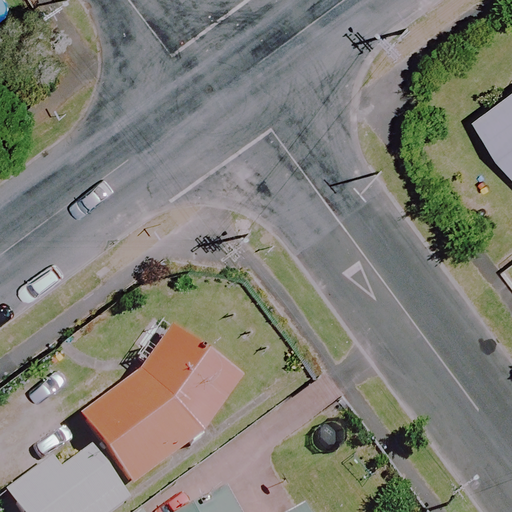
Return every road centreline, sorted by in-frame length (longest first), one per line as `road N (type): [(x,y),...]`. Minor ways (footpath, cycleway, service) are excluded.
road 1 (residential): [(226,88),(270,126),(511,452)]
road 2 (residential): [(0,261),(226,88)]
road 3 (residential): [(226,88),(345,0)]
road 4 (residential): [(131,0),(173,57),(226,88)]
